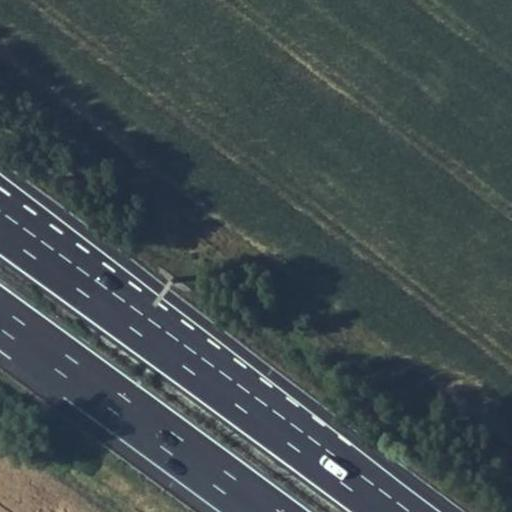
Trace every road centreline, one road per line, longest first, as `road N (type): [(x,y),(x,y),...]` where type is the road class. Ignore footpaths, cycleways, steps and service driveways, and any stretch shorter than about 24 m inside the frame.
road 1 (motorway): [(402,511),(0,219)]
road 2 (motorway): [(0,312),(273,511)]
